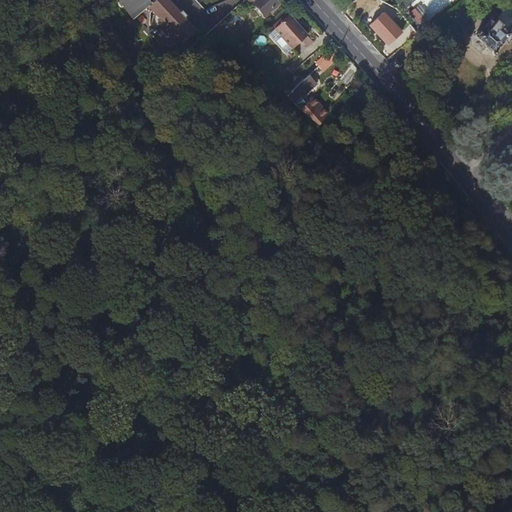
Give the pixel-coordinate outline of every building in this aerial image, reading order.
[(121,0),(133,18),(152,0),(121,0)] [(278,3),(275,0),(250,0),(264,16),(278,3)] [(308,35),(290,15),(275,28),(293,48),(308,35)] [(493,24),(489,21),(485,26),(481,31),(480,31),(474,37),(480,42),(483,41),(486,44),(484,45),(494,53),(504,41),(509,35),(500,28),(502,26),(496,21),(493,24)] [(400,66),(396,60),(395,59),(389,65),(394,72),(401,66),(400,66)] [(290,91),(297,99),(299,98),(311,87),(308,84),(312,80),(307,75),(290,91)] [(305,104),(299,98),(297,99),(293,102),(319,124),(327,114),(312,98),(305,104)]
